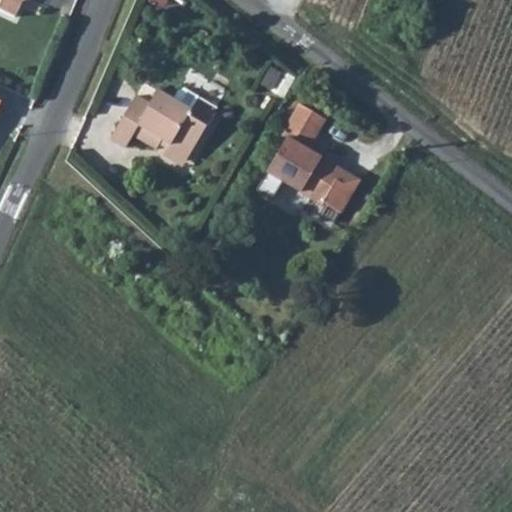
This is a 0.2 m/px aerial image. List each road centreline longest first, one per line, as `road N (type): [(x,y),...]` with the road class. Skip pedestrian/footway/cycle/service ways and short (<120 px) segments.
road 1 (unclassified): [(511,199),(253,0)]
road 2 (residential): [(0,231),(103,0)]
